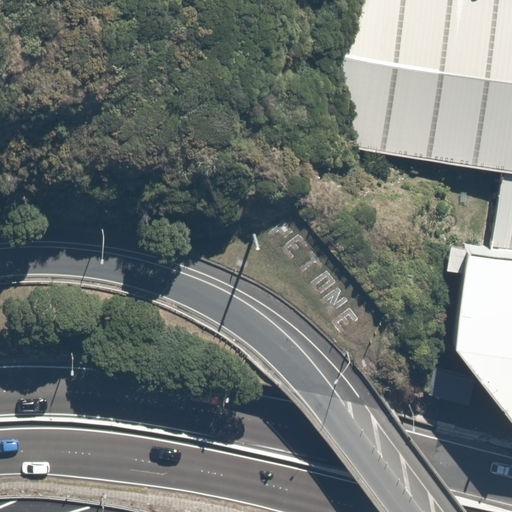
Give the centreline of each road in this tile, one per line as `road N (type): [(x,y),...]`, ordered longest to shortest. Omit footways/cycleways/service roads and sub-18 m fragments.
road 1 (trunk): [(0,392),(183,406),(511,482)]
road 2 (trunk): [(0,263),(87,261),(200,295),(318,386),(419,511)]
road 3 (trunk): [(378,511),(184,467),(38,450),(0,454)]
